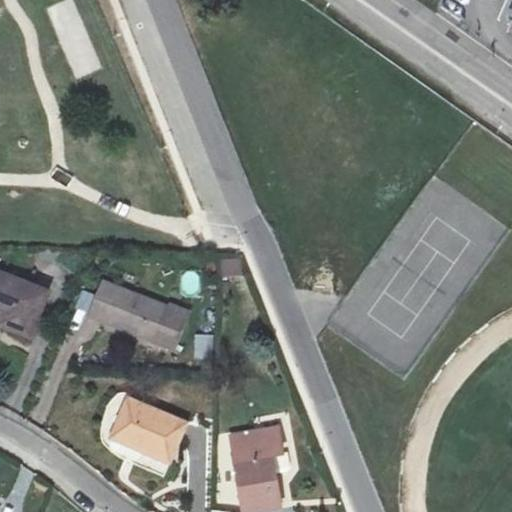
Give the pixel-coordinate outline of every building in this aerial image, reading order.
[(49,293),(0,272),(0,310),(3,312),(0,320),(0,327),(30,341),(49,293)] [(188,315),(103,281),(91,315),(174,350),(188,315)] [(211,359),(212,335),(195,335),(194,358),(211,359)] [(188,424),(130,399),(115,437),(145,451),(143,454),(169,466),(188,424)] [(230,434),(233,448),(280,439),(278,425),(230,434)] [(233,448),(235,460),(245,511),(281,505),(271,453),(282,451),(280,439),(233,448)]
